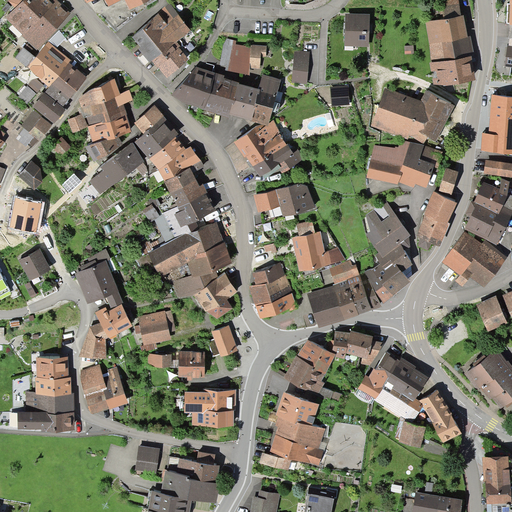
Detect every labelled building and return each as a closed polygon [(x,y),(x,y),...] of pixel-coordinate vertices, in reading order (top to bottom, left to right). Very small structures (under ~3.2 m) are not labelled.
[(6,17),(23,33),(40,14),(27,0),(16,0),(19,3),(6,17)] [(27,0),(40,14),(56,27),(68,14),(53,0),(49,4),(45,0),(27,0)] [(427,21),(430,43),(464,37),(457,0),(440,0),(444,18),(427,21)] [(133,35),(152,58),(169,43),(170,44),(188,29),(168,4),(152,19),(133,35)] [(23,33),(37,47),(56,27),(40,14),(23,33)] [(365,18),(345,18),(345,42),(364,43),(365,18)] [(471,77),(464,37),(430,43),(432,65),(434,84),(471,77)] [(241,69),(244,48),(233,46),(234,42),(227,41),(224,46),(221,61),(229,63),(228,67),(241,69)] [(180,53),(181,52),(177,47),(174,50),(170,44),(169,43),(152,58),(160,67),(167,75),(184,60),(179,55),(180,54),(180,53)] [(84,78),(67,65),(43,45),(33,58),(26,66),(25,65),(21,71),(30,77),(34,73),(50,85),(58,75),(75,89),(84,78)] [(250,47),(250,49),(244,48),(241,69),(249,69),(249,67),(258,68),(259,55),(256,55),(256,47),(250,47)] [(15,57),(25,65),(26,66),(33,58),(22,48),(15,57)] [(294,52),(291,82),(305,83),(308,53),(294,52)] [(190,102),(202,106),(212,75),(193,69),(192,73),(190,73),(172,93),(183,100),(190,102)] [(61,107),(75,89),(58,75),(50,85),(43,93),(61,107)] [(222,108),(229,110),(237,84),(228,82),(228,83),(221,80),(221,78),(215,76),(212,75),(202,106),(221,112),(222,108)] [(257,90),(250,117),(267,122),(279,81),(262,76),(259,85),(258,85),(257,90)] [(79,98),(82,107),(87,105),(117,95),(116,94),(111,79),(110,77),(107,78),(108,80),(89,90),(82,95),(79,98)] [(39,84),(33,79),(26,86),(33,92),(39,84)] [(229,111),(250,117),(257,90),(237,84),(229,110),(229,111)] [(18,96),(26,104),(35,94),(26,86),(18,96)] [(345,89),(331,90),(332,104),(347,103),(345,89)] [(85,117),(88,126),(93,123),(123,113),(119,104),(130,100),(127,90),(122,93),(116,94),(117,95),(87,105),(82,107),(83,113),(85,117)] [(424,134),(431,139),(450,103),(427,91),(419,107),(408,132),(420,140),(424,134)] [(63,109),(61,107),(43,93),(34,105),(54,120),(63,109)] [(407,137),(408,132),(419,107),(385,95),(374,126),(407,137)] [(511,104),(487,103),(486,133),(511,134),(511,104)] [(152,106),(135,122),(143,131),(158,119),(161,116),(152,106)] [(22,127),(23,128),(33,135),(38,139),(49,126),(39,119),(41,116),(34,111),(21,127),(22,127)] [(73,132),(85,127),(82,118),(85,117),(83,113),(68,120),(73,132)] [(88,126),(93,142),(100,138),(114,136),(128,131),(123,113),(93,123),(88,126)] [(171,135),(158,119),(143,131),(145,132),(134,142),(145,160),(151,155),(171,137),(173,135),(172,134),(171,135)] [(254,164),(254,165),(272,152),(273,152),(285,145),(280,137),(282,136),(281,135),(280,136),(272,121),(263,127),(262,124),(255,127),(236,140),(251,160),(247,163),(249,167),(254,164)] [(17,137),(26,144),(33,135),(23,128),(17,137)] [(479,132),(478,150),(511,151),(511,134),(486,133),(479,132)] [(108,151),(119,145),(114,136),(100,138),(93,142),(86,145),(95,159),(108,151)] [(151,155),(161,166),(182,150),(171,137),(151,155)] [(68,147),(60,138),(52,145),(61,154),(68,147)] [(397,181),(399,174),(409,143),(401,141),(399,148),(391,149),(372,147),(366,175),(397,181)] [(118,152),(112,157),(124,173),(141,161),(130,143),(118,152)] [(426,184),(432,165),(417,159),(421,149),(420,145),(409,143),(399,174),(426,184)] [(284,173),(287,171),(286,169),(302,159),(297,150),(291,154),(285,145),(273,152),(272,152),(254,165),(260,174),(270,168),(272,170),(279,165),(283,171),(284,173)] [(158,168),(165,180),(199,160),(190,148),(184,152),(182,150),(161,166),(158,168)] [(417,159),(432,165),(436,166),(440,155),(421,149),(417,159)] [(100,191),(124,173),(112,157),(101,165),(95,171),(97,174),(90,180),(100,191)] [(157,206),(161,214),(169,210),(171,208),(179,204),(201,194),(190,173),(202,166),(199,160),(165,180),(170,189),(164,194),(168,201),(163,203),(163,202),(157,206)] [(511,164),(486,161),(485,171),(510,174),(511,164)] [(38,169),(29,162),(19,175),(33,187),(39,181),(38,169)] [(444,169),(439,189),(449,192),(455,172),(444,169)] [(74,173),(62,185),(68,192),(82,181),(74,173)] [(500,179),(498,190),(482,184),(474,203),(495,212),(506,190),(507,188),(507,187),(511,187),(511,183),(511,181),(508,181),(508,182),(500,179)] [(313,206),(306,185),(298,183),(255,195),(259,211),(281,204),(284,214),(299,210),(313,206)] [(511,190),(507,188),(506,190),(495,212),(485,233),(486,234),(484,238),(494,243),(510,209),(511,209),(511,190)] [(167,242),(176,237),(195,229),(189,222),(213,209),(204,193),(204,192),(201,194),(179,204),(171,208),(169,210),(161,214),(155,218),(165,237),(147,246),(146,243),(139,247),(142,253),(149,250),(166,241),(167,242)] [(420,236),(418,244),(428,248),(431,241),(437,243),(446,221),(444,220),(454,200),(434,192),(424,213),(427,215),(419,235),(420,236)] [(17,199),(12,226),(35,230),(41,204),(17,199)] [(485,233),(495,212),(474,203),(471,201),(466,213),(470,215),(466,225),(485,233)] [(373,269),(390,292),(407,278),(404,275),(410,271),(410,262),(410,261),(402,248),(408,244),(407,233),(393,215),(384,202),(365,216),(369,233),(367,234),(380,252),(376,255),(381,263),(373,269)] [(158,216),(152,208),(144,213),(149,221),(158,216)] [(210,223),(195,229),(176,237),(176,238),(149,253),(158,272),(189,256),(195,273),(207,269),(227,261),(220,243),(218,243),(211,223),(210,223)] [(314,232),(311,223),(296,226),(299,235),(294,236),(298,257),(295,257),(296,261),(298,260),(300,268),(343,260),(332,241),(325,229),(317,232),(316,231),(314,232)] [(444,258),(461,271),(464,267),(479,244),(463,232),(444,258)] [(484,282),(488,280),(503,261),(499,258),(501,255),(496,251),(493,254),(489,251),(491,248),(487,245),(485,248),(479,244),(464,267),(461,271),(455,279),(462,284),(471,272),(484,282)] [(84,269),(78,272),(90,301),(102,296),(103,298),(104,298),(106,303),(109,302),(110,305),(120,302),(112,283),(105,267),(108,265),(106,260),(109,258),(105,249),(87,258),(89,262),(89,263),(82,266),(84,269)] [(37,250),(20,260),(29,277),(47,267),(37,250)] [(351,266),(349,261),(329,269),(334,282),(357,273),(355,265),(351,266)] [(251,286),(251,287),(279,277),(283,275),(279,263),(274,265),(274,264),(254,272),(258,284),(251,286)] [(381,299),(390,292),(373,269),(372,267),(364,271),(369,278),(381,299)] [(180,296),(194,292),(211,281),(207,269),(195,273),(178,279),(176,277),(172,279),(180,295),(179,296),(180,296)] [(176,277),(173,270),(163,275),(167,282),(172,279),(176,277)] [(224,298),(235,290),(223,272),(211,281),(194,292),(192,294),(195,299),(198,297),(206,309),(216,316),(229,307),(224,298)] [(251,287),(257,305),(285,295),(282,286),(287,284),(284,275),(283,275),(279,277),(251,287)] [(360,280),(348,286),(357,311),(379,304),(369,282),(362,285),(360,280)] [(30,297),(35,295),(28,283),(24,285),(30,297)] [(40,291),(43,298),(56,291),(53,284),(40,291)] [(344,316),(357,311),(348,286),(336,290),(344,316)] [(317,325),(344,316),(336,290),(335,287),(307,296),(317,325)] [(285,295),(257,305),(261,316),(289,306),(290,308),(294,307),(291,297),(287,299),(285,295)] [(496,300),(478,308),(487,328),(505,319),(496,300)] [(126,325),(130,323),(120,305),(107,313),(117,331),(119,339),(130,333),(126,325)] [(100,338),(117,331),(107,313),(105,308),(95,313),(101,323),(89,328),(80,356),(103,357),(102,344),(100,338)] [(173,326),(169,312),(138,319),(143,339),(167,333),(166,328),(173,326)] [(212,331),(215,339),(227,334),(224,327),(212,331)] [(334,332),(333,341),(332,354),(343,356),(341,363),(356,366),(358,356),(362,356),(361,363),(369,365),(381,344),(368,341),(370,336),(349,331),(349,334),(334,332)] [(220,353),(221,355),(233,351),(229,341),(227,334),(215,339),(220,353)] [(501,404),(511,395),(511,372),(508,367),(509,365),(507,363),(511,358),(511,346),(508,337),(489,345),(493,350),(466,372),(478,386),(481,384),(490,396),(493,394),(501,404)] [(212,356),(220,353),(215,339),(207,342),(212,356)] [(285,378),(299,386),(314,394),(319,387),(322,382),(316,378),(320,370),(322,371),(332,354),(333,341),(328,340),(327,350),(311,342),(307,341),(298,356),(285,378)] [(191,375),(203,375),(203,352),(178,352),(178,360),(168,359),(168,354),(153,354),(153,365),(168,365),(168,367),(178,367),(178,375),(187,375),(186,379),(190,379),(191,375)] [(371,373),(384,382),(397,361),(384,353),(372,371),(371,373)] [(35,382),(36,392),(67,391),(67,377),(59,377),(58,357),(38,357),(39,382),(35,382)] [(373,399),(400,416),(407,422),(411,415),(413,416),(420,405),(412,399),(425,379),(397,361),(384,382),(374,397),(373,399)] [(126,400),(120,382),(118,376),(117,376),(115,367),(107,370),(110,378),(103,381),(98,366),(80,373),(80,381),(85,394),(84,394),(90,412),(126,400)] [(357,388),(374,397),(384,382),(371,373),(369,378),(364,375),(357,388)] [(332,391),(319,387),(314,394),(329,400),(329,399),(332,391)] [(195,424),(230,424),(230,389),(185,388),(185,403),(185,409),(194,409),(194,411),(196,411),(195,424)] [(459,431),(435,390),(420,399),(433,421),(432,421),(442,440),(459,431)] [(40,429),(70,428),(69,411),(67,411),(67,391),(36,392),(26,392),(26,412),(18,412),(18,426),(40,426),(40,429)] [(341,394),(332,391),(329,399),(339,402),(341,394)] [(277,414),(280,414),(301,422),(298,431),(317,438),(317,437),(326,437),(328,425),(327,425),(320,425),(320,426),(308,423),(315,403),(284,393),(277,414)] [(276,425),(281,426),(273,450),(308,462),(308,461),(317,464),(321,451),(312,448),(313,447),(314,447),(317,438),(298,431),(301,422),(280,414),(276,425)] [(422,425),(407,422),(400,416),(394,437),(401,439),(401,440),(417,444),(422,425)] [(154,472),(157,450),(138,447),(134,469),(154,472)] [(165,482),(163,492),(187,496),(209,500),(215,464),(212,464),(214,455),(197,452),(196,461),(181,458),(179,472),(167,470),(167,474),(163,473),(161,481),(165,482)] [(263,453),(261,459),(260,463),(287,469),(289,461),(285,458),(269,454),(263,453)] [(484,458),(487,502),(489,502),(509,501),(509,508),(511,507),(511,458),(506,457),(484,458)] [(329,511),(333,492),(307,488),(305,499),(309,500),(308,506),(307,505),(306,510),(307,510),(306,511),(329,511)] [(153,490),(149,508),(167,511),(183,511),(187,496),(163,492),(153,490)] [(252,504),(250,511),(274,511),(278,494),(273,493),(271,500),(256,497),(255,504),(252,504)] [(457,511),(459,500),(416,493),(412,511),(457,511)] [(511,511),(511,507),(509,508),(509,501),(489,502),(489,511),(511,511)]
